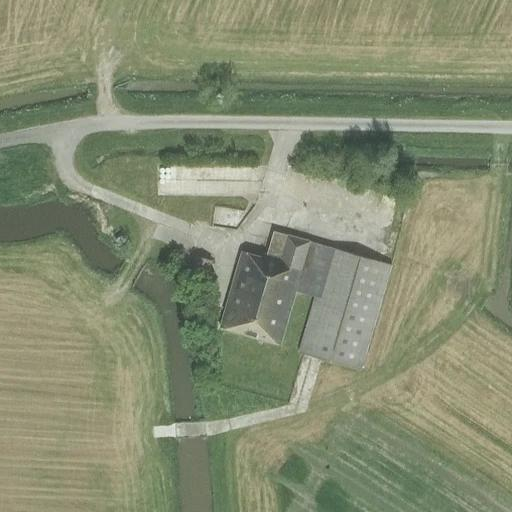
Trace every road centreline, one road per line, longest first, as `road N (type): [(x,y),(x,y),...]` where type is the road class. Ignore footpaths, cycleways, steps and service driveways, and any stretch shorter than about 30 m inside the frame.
road 1 (track): [(500,127),(497,189),(482,240),(399,361),(344,398),(204,431),(152,432)]
road 2 (unclassified): [(0,143),(115,123),(511,128)]
